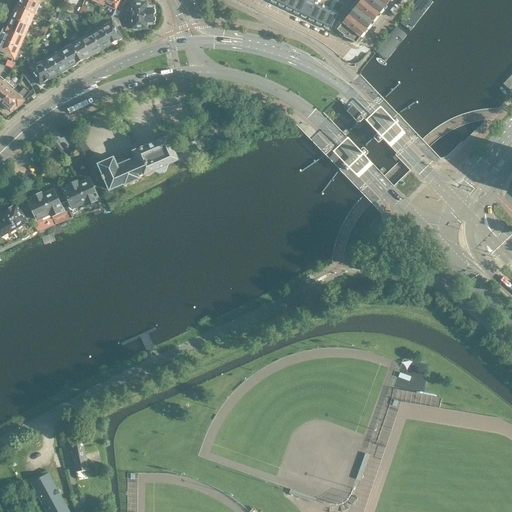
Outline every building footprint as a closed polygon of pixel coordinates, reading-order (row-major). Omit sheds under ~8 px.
[(30,0),(19,0),(16,7),(35,15),(40,4),(30,0)] [(105,0),(104,5),(116,10),(120,12),(121,10),(125,0),(105,0)] [(278,0),(276,4),(284,8),(287,0),(278,0)] [(287,0),(284,8),(291,12),(297,0),(287,0)] [(297,0),(291,12),(299,15),(306,0),(297,0)] [(306,0),(299,15),(306,19),(314,4),(310,2),(311,0),(306,0)] [(314,4),(306,19),(314,23),(321,8),(324,1),(321,0),(320,0),(318,6),(314,4)] [(360,0),(342,23),(336,30),(343,35),(342,36),(356,42),(390,0),(360,0)] [(427,6),(418,0),(400,22),(409,29),(427,6)] [(131,3),(131,12),(131,16),(154,15),(154,14),(155,13),(155,10),(153,9),(154,7),(152,7),(150,6),(148,7),(146,7),(145,3),(137,3),(136,1),(133,2),(131,3)] [(321,8),(314,23),(322,26),(329,11),(332,4),(329,2),(325,9),(321,8)] [(87,9),(83,6),(79,13),(84,16),(87,9)] [(16,7),(11,18),(30,26),(35,15),(16,7)] [(329,11),(322,26),(329,30),(337,15),(329,11)] [(154,15),(131,16),(131,29),(132,29),(134,30),(136,30),(138,28),(146,28),(146,24),(148,24),(150,25),(152,24),(154,24),(154,22),(155,21),(155,18),(154,17),(154,15)] [(112,20),(101,27),(110,44),(111,43),(113,44),(116,42),(117,40),(121,38),(116,28),(117,28),(120,26),(118,16),(111,16),(112,20)] [(126,17),(118,16),(120,26),(122,29),(127,27),(127,17),(126,17)] [(11,18),(7,29),(25,37),(30,26),(11,18)] [(101,27),(91,33),(100,50),(105,47),(107,47),(109,46),(110,44),(101,27)] [(397,28),(377,53),(383,58),(387,53),(390,56),(401,43),(397,39),(398,37),(403,40),(407,35),(397,28)] [(7,29),(2,40),(20,48),(25,37),(7,29)] [(91,33),(81,38),(90,55),(95,53),(96,53),(99,52),(100,50),(91,33)] [(81,38),(70,44),(80,61),(85,58),(86,59),(89,58),(90,56),(90,55),(81,38)] [(20,48),(2,40),(0,43),(0,52),(16,59),(20,48)] [(38,43),(35,41),(30,48),(34,50),(38,43)] [(70,44),(60,50),(61,51),(70,67),(71,66),(72,67),(76,65),(76,64),(80,61),(70,44)] [(60,50),(50,56),(60,73),(61,72),(62,73),(65,71),(66,69),(70,67),(61,51),(60,50)] [(50,56),(40,62),(50,79),(51,78),(52,78),(55,77),(56,75),(60,73),(50,56)] [(31,68),(31,70),(40,84),(44,82),(46,82),(49,81),(49,79),(50,79),(40,62),(31,66),(32,68),(31,68)] [(0,85),(2,83),(9,74),(0,66),(0,85)] [(28,72),(24,75),(32,87),(36,84),(28,72)] [(2,83),(0,85),(0,103),(1,104),(11,91),(18,82),(9,74),(2,83)] [(11,91),(1,104),(10,112),(16,105),(17,106),(22,100),(23,101),(30,92),(18,82),(11,91)] [(353,106),(348,111),(356,119),(361,115),(353,106)] [(84,140),(79,129),(69,133),(77,144),(84,140)] [(115,162),(113,158),(98,164),(100,169),(93,172),(101,192),(109,188),(109,190),(124,184),(125,185),(140,178),(139,176),(143,174),(144,175),(154,170),(160,173),(165,170),(167,164),(178,160),(168,136),(166,137),(155,142),(155,141),(146,145),(147,146),(133,151),(135,157),(122,163),(121,160),(115,162)] [(91,178),(77,184),(86,204),(87,207),(97,203),(95,200),(98,199),(95,191),(96,190),(91,178)] [(86,204),(77,184),(76,181),(67,185),(69,188),(63,191),(67,201),(69,200),(73,210),(86,204)] [(56,189),(42,195),(50,214),(51,217),(60,212),(59,210),(61,208),(57,200),(60,199),(56,189)] [(50,214),(42,195),(41,192),(32,197),(33,200),(27,202),(32,213),(33,212),(36,220),(38,219),(50,214)] [(13,206),(5,211),(16,229),(26,223),(26,222),(27,222),(21,211),(19,208),(18,208),(17,205),(13,207),(13,206)] [(0,237),(0,238),(2,236),(2,237),(4,238),(7,236),(7,234),(8,234),(16,229),(5,211),(0,213),(0,222),(1,224),(0,224),(0,237)] [(82,436),(70,438),(76,471),(88,470),(82,436)] [(369,455),(365,454),(356,479),(360,480),(369,455)] [(69,511),(48,472),(30,482),(46,511),(69,511)] [(315,499),(290,489),(289,493),(314,502),(315,499)]
